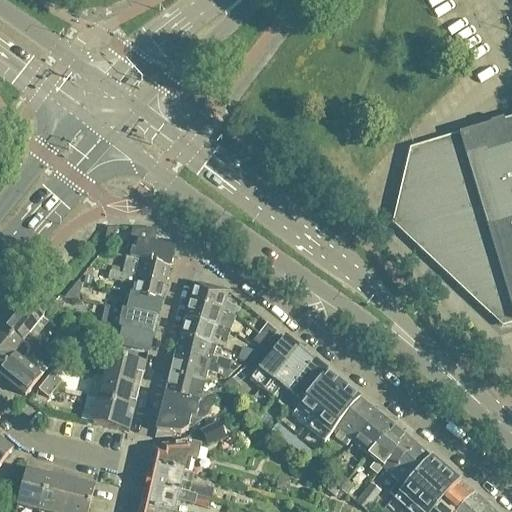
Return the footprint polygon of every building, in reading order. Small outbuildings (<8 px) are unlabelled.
[(374,49),(360,55),(449,256),(461,251),(511,303),(511,82),(477,3),(462,10),(462,8),(373,47),(374,49)] [(169,268),(173,250),(153,246),(157,231),(132,230),(125,258),(129,259),(129,258),(169,268)] [(165,285),(169,268),(129,258),(129,259),(126,268),(112,265),(110,271),(165,285)] [(131,295),(160,302),(165,285),(110,271),(109,279),(133,285),(131,295)] [(83,284),(90,285),(91,278),(85,277),(83,284)] [(75,284),(63,298),(77,301),(80,285),(75,284)] [(225,303),(228,293),(195,284),(190,303),(237,314),(240,310),(225,303)] [(156,319),(160,302),(131,295),(128,306),(116,303),(114,310),(118,311),(122,312),(122,311),(156,319)] [(20,345),(43,317),(34,310),(24,301),(12,316),(11,314),(10,315),(12,317),(1,330),(20,345)] [(235,318),(237,314),(190,303),(185,321),(217,328),(229,333),(235,318)] [(60,314),(62,306),(54,304),(48,311),(60,314)] [(122,312),(118,311),(114,310),(114,311),(103,308),(100,324),(152,337),(156,319),(122,311),(122,312)] [(227,340),(229,333),(217,328),(185,321),(180,339),(211,346),(214,336),(227,340)] [(93,323),(92,330),(112,334),(109,345),(148,355),(152,337),(100,324),(93,323)] [(268,341),(277,333),(267,324),(259,334),(268,341)] [(0,368),(12,355),(20,345),(1,330),(0,331),(0,368)] [(55,360),(70,342),(60,334),(45,352),(55,360)] [(268,341),(259,334),(253,342),(261,347),(268,341)] [(213,358),(216,347),(211,346),(180,339),(175,356),(235,370),(239,366),(213,358)] [(254,384),(264,392),(298,350),(285,339),(251,381),(254,384)] [(83,359),(86,347),(74,344),(71,356),(83,359)] [(280,402),(312,361),(298,350),(264,392),(272,399),(273,397),(280,402)] [(40,378),(12,355),(0,368),(0,376),(9,384),(8,386),(9,387),(10,385),(25,397),(40,378)] [(140,387),(145,364),(109,355),(103,378),(140,387)] [(227,379),(235,370),(175,356),(170,376),(204,384),(207,373),(217,375),(227,379)] [(305,399),(326,373),(312,361),(280,402),(278,404),(286,411),(286,410),(292,414),(297,408),(305,399)] [(62,382),(51,373),(45,382),(55,390),(62,382)] [(251,400),(236,384),(243,379),(238,373),(223,387),(229,393),(243,408),(251,400)] [(297,408),(292,414),(293,415),(291,417),(324,443),(332,432),(333,433),(360,400),(326,373),(305,399),(297,408)] [(202,393),(204,384),(170,376),(165,395),(203,405),(211,397),(208,394),(202,393)] [(134,410),(140,387),(103,378),(98,400),(134,410)] [(55,390),(45,382),(38,390),(48,399),(55,390)] [(211,409),(229,393),(223,387),(211,397),(203,405),(165,395),(161,414),(202,421),(207,417),(211,409)] [(128,433),(134,410),(98,400),(92,424),(128,433)] [(264,412),(251,400),(243,408),(257,421),(264,412)] [(352,443),(376,413),(360,400),(333,433),(337,436),(335,438),(346,447),(350,442),(352,443)] [(368,456),(393,427),(376,413),(352,443),(359,449),(368,456)] [(188,430),(189,424),(195,425),(202,421),(161,414),(156,432),(181,435),(188,430)] [(227,439),(215,420),(199,430),(210,448),(227,439)] [(383,468),(407,439),(393,427),(368,456),(375,462),(369,470),(376,476),(379,473),(383,468)] [(292,439),(281,430),(276,436),(287,445),(292,439)] [(305,450),(292,439),(287,445),(300,456),(305,450)] [(430,458),(407,439),(383,468),(389,476),(393,479),(398,483),(389,494),(395,499),(404,488),(430,458)] [(0,465),(12,451),(0,441),(0,465)] [(196,462),(199,449),(188,446),(188,445),(162,447),(161,452),(153,450),(150,464),(183,473),(186,459),(196,462)] [(300,456),(309,464),(314,458),(305,450),(300,456)] [(432,511),(459,482),(430,458),(404,488),(395,499),(394,500),(408,511),(432,511)] [(145,486),(195,498),(209,502),(212,491),(198,487),(191,485),(180,483),(183,473),(150,464),(145,484),(145,486)] [(37,511),(39,511),(48,476),(45,476),(46,473),(45,473),(44,475),(26,471),(16,507),(37,511)] [(336,474),(329,482),(338,490),(345,481),(336,474)] [(63,511),(71,482),(53,478),(54,475),(53,475),(52,477),(48,476),(39,511),(63,511)] [(338,490),(329,482),(320,475),(314,482),(334,497),(336,495),(340,498),(343,494),(339,490),(338,490)] [(346,481),(339,490),(343,494),(347,496),(354,487),(346,481)] [(87,511),(94,488),(90,487),(90,484),(89,484),(88,486),(71,482),(63,511),(87,511)] [(457,511),(474,495),(459,482),(432,511),(457,511)] [(371,484),(356,503),(366,511),(381,492),(371,484)] [(209,502),(195,498),(145,486),(140,507),(159,511),(173,511),(176,501),(181,502),(189,505),(208,509),(209,502)] [(485,511),(489,508),(474,495),(457,511),(485,511)]
